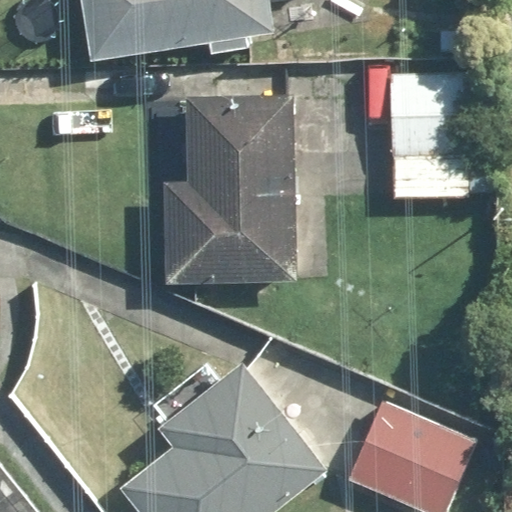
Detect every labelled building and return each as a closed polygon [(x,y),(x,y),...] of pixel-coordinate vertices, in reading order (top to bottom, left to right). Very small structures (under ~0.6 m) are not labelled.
[(208,41),(210,54),(251,47),(249,34),(277,29),(272,0),(81,0),(92,61),(208,41)] [(467,69),(393,71),(396,195),(470,194),(467,69)] [(297,101),(192,101),(192,182),(167,182),(167,283),(296,283),(297,101)] [(176,448),(122,489),(139,511),(277,511),(330,472),(248,364),(217,387),(199,363),(143,406),(176,448)] [(444,511),(477,439),(384,397),(348,475),(429,511),(444,511)]
